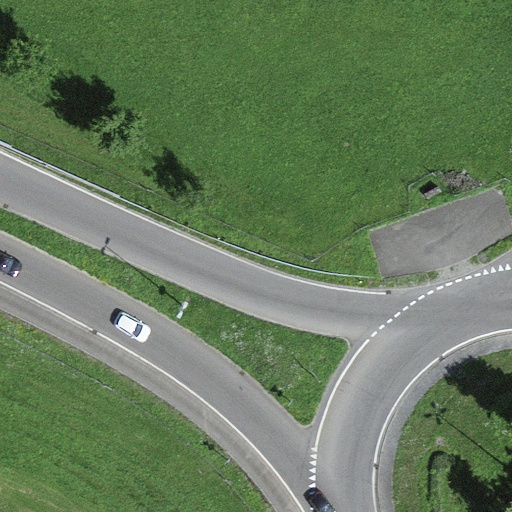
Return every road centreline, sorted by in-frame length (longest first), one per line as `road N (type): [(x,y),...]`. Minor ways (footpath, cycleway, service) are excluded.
road 1 (secondary): [(426,330),(215,277),(0,178)]
road 2 (secondary): [(0,262),(194,365),(259,417),(342,503)]
road 3 (primary): [(426,330),(388,363),(360,405),(344,453),(342,503)]
